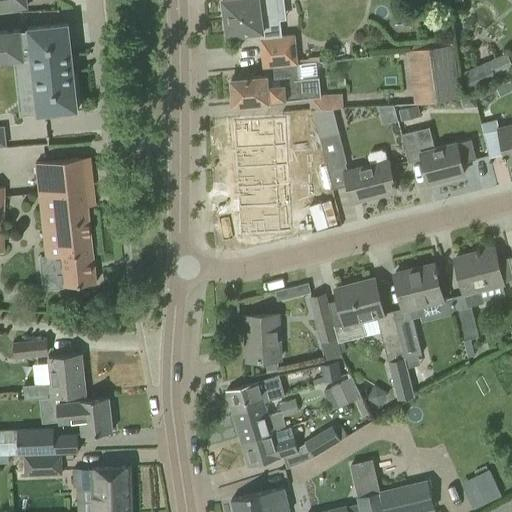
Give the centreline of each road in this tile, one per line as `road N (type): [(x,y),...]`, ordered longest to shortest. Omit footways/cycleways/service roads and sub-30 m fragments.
road 1 (unclassified): [(176,266),(244,269),(511,203)]
road 2 (tertiary): [(186,511),(169,368),(176,266)]
road 3 (residential): [(178,140),(113,140),(104,122),(91,0)]
road 4 (tertiary): [(178,140),(177,0)]
road 5 (tertiary): [(176,266),(178,140)]
